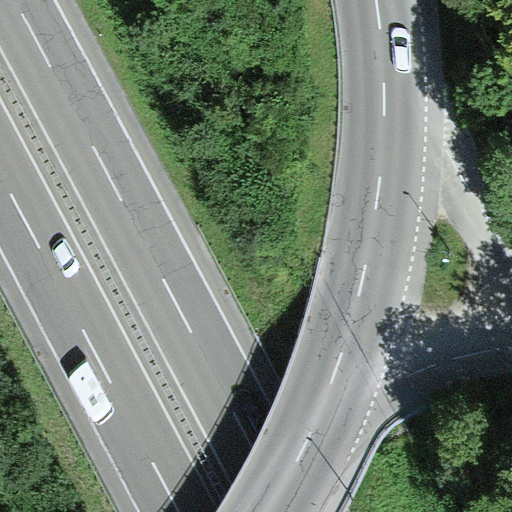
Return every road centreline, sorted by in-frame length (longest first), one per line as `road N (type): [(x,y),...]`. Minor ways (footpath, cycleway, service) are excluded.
road 1 (motorway): [(281,511),(15,0)]
road 2 (secondary): [(269,511),(331,387),(356,313),(386,137),(378,0)]
road 3 (motorway): [(0,184),(172,511)]
